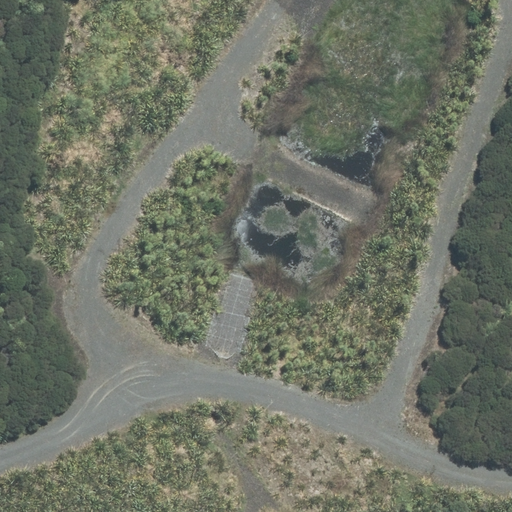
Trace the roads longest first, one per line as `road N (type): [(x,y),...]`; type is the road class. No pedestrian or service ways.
road 1 (track): [(0,469),(190,391),(301,400),(393,436),(454,472),(511,484)]
road 2 (track): [(190,391),(124,355),(90,320),(93,288),(101,254),(152,167),(280,0)]
road 3 (track): [(511,37),(393,436)]
road 4 (track): [(189,123),(371,212)]
road 5 (track): [(90,320),(104,359),(99,390),(65,446)]
